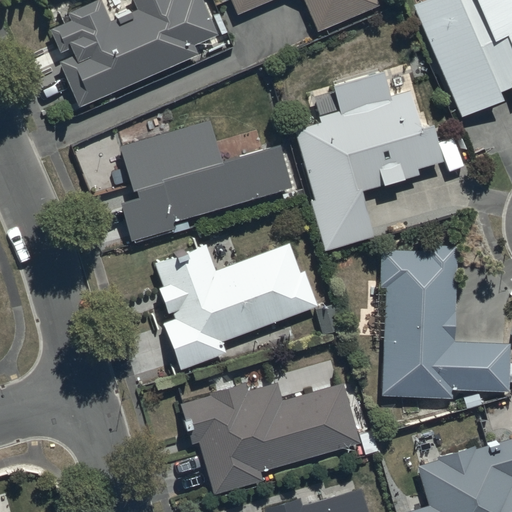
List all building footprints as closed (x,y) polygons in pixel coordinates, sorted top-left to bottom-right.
[(55,54),(74,98),(193,47),(190,40),(215,27),(217,30),(224,27),(216,9),(206,13),(201,0),(131,0),(133,3),(126,6),(125,4),(111,9),(113,12),(105,15),(98,0),(79,0),(58,9),(61,15),(45,22),(55,47),(66,42),(68,48),(55,54)] [(229,0),(233,8),(251,0),(301,0),(312,25),(372,0),(229,0)] [(511,0),(408,0),(457,112),(497,91),(496,84),(505,80),(509,88),(511,86),(511,0)] [(376,61),(325,75),(334,103),(313,109),(315,116),(289,123),(309,195),(306,195),(319,243),(368,230),(356,185),(381,178),(380,174),(398,170),(398,173),(414,168),(412,159),(437,152),(426,113),(414,116),(404,84),(384,89),(376,61)] [(114,192),(126,234),(171,222),(169,215),(263,189),(265,194),(281,190),(279,185),(287,183),(274,136),(217,152),(207,114),(115,138),(123,166),(110,170),(114,182),(129,178),(132,187),(114,192)] [(221,346),(217,334),(313,300),(301,265),(296,266),(285,237),(211,264),(201,237),(150,256),(158,278),(152,280),(161,306),(168,304),(171,312),(156,317),(173,363),(221,346)] [(450,336),(453,239),(421,238),(421,244),(377,243),(376,281),(380,281),(377,389),(447,391),(447,384),(505,385),(505,377),(511,377),(511,359),(504,359),(505,337),(450,336)] [(259,472),(256,464),(355,435),(338,377),(277,394),(272,376),(242,384),(240,375),(205,385),(206,390),(176,398),(179,408),(176,409),(179,419),(181,419),(186,436),(193,434),(208,487),(259,472)] [(398,507),(399,511),(511,511),(511,447),(507,430),(413,460),(424,499),(398,507)] [(363,511),(354,482),(295,501),(293,491),(259,502),(261,509),(251,511),(363,511)]
